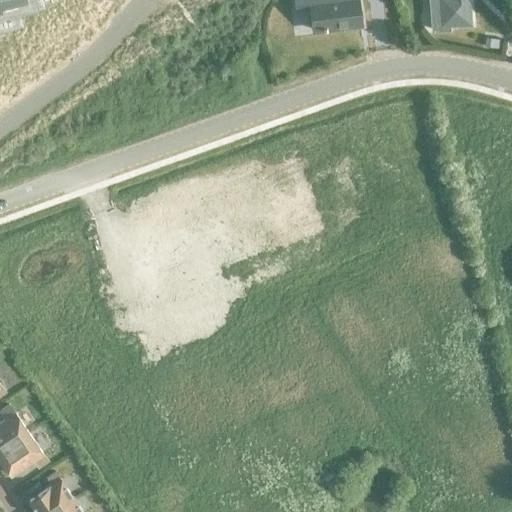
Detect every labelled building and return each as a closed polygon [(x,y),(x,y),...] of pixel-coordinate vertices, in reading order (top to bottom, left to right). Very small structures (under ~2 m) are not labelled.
[(14,0),(0,0),(0,14),(18,10),(14,0)] [(332,0),(308,0),(309,8),(312,30),(359,25),(355,0),(343,0),(332,1),(332,0)] [(429,0),(432,30),(447,29),(447,26),(469,24),(467,0),(429,0)] [(483,37),(482,45),(498,47),(499,39),(483,37)] [(0,411),(5,419),(0,422),(0,451),(27,433),(8,405),(0,410),(0,411)] [(27,433),(0,451),(0,460),(9,475),(32,459),(38,467),(47,461),(27,433)] [(51,486),(28,501),(35,511),(54,511),(73,499),(54,472),(45,478),(51,486)] [(81,511),(73,499),(54,511),(81,511)]
